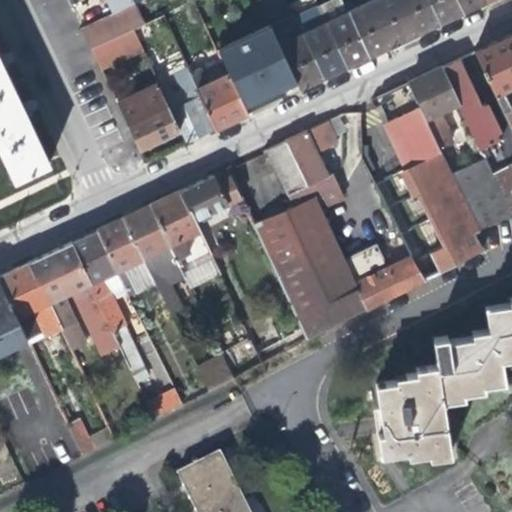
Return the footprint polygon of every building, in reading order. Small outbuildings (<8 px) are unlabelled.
[(67,0),(80,28),(133,2),(137,0),(67,0)] [(325,0),(317,4),(348,64),(359,59),(370,54),(348,9),(343,0),(325,0)] [(370,0),(366,0),(348,9),(370,54),(382,48),(393,43),(370,0)] [(370,0),(393,43),(403,38),(414,33),(397,0),(370,0)] [(397,0),(414,33),(428,26),(438,22),(427,0),(397,0)] [(427,0),(438,22),(450,16),(461,11),(456,0),(427,0)] [(456,0),(461,11),(473,5),(483,1),(482,0),(456,0)] [(80,28),(90,48),(131,29),(143,23),(133,2),(80,28)] [(292,15),(322,77),(335,70),(348,64),(317,4),(317,3),(292,15)] [(269,24),(295,77),(300,87),(313,81),(322,77),(292,15),(291,14),(269,24)] [(271,89),(295,77),(269,24),(269,23),(217,49),(220,56),(244,103),(271,89)] [(142,50),(131,29),(90,48),(100,69),(142,50)] [(511,32),(500,39),(474,51),(509,126),(511,124),(511,104),(505,88),(511,84),(511,32)] [(220,56),(188,71),(214,128),(232,119),(248,112),(244,103),(220,56)] [(450,62),(440,67),(458,103),(479,148),(500,138),(483,104),(477,107),(456,59),(450,62)] [(0,151),(12,178),(47,161),(28,122),(0,62),(0,151)] [(166,81),(159,84),(180,127),(187,140),(201,133),(214,128),(188,71),(184,65),(173,70),(180,85),(170,90),(166,81)] [(438,112),(458,103),(440,67),(423,75),(406,83),(425,123),(438,147),(448,142),(442,127),(445,126),(438,112)] [(160,136),(180,127),(159,84),(155,78),(115,98),(138,147),(160,136)] [(424,153),(438,147),(425,123),(412,130),(424,153)] [(294,190),(300,203),(315,197),(329,191),(323,178),(328,175),(306,130),(287,139),(265,149),(285,194),(294,190)] [(386,274),(384,269),(354,284),(365,309),(483,250),(472,233),(478,230),(450,174),(439,151),(403,168),(371,182),(411,262),(386,274)] [(484,159),(450,174),(478,230),(510,214),(491,173),(484,159)] [(511,163),(491,173),(510,214),(511,212),(511,163)] [(204,178),(182,189),(195,219),(241,198),(227,167),(204,178)] [(185,238),(200,231),(195,219),(182,189),(169,195),(151,203),(182,270),(189,267),(184,255),(191,252),(185,238)] [(344,263),(315,197),(300,203),(252,225),(298,327),(304,340),(365,309),(354,284),(344,263)] [(182,272),(182,270),(151,203),(136,210),(121,217),(153,284),(166,311),(178,305),(171,291),(168,293),(163,280),(182,272)] [(128,296),(153,284),(121,217),(109,223),(97,229),(116,271),(122,284),(128,296)] [(209,227),(200,231),(212,256),(215,264),(224,260),(209,227)] [(97,279),(116,271),(97,229),(84,235),(70,242),(98,302),(104,315),(119,347),(125,361),(127,360),(136,379),(146,375),(107,291),(97,279)] [(74,290),(82,309),(98,302),(70,242),(52,250),(29,261),(61,330),(70,350),(80,346),(58,298),(74,290)] [(344,263),(354,284),(384,269),(375,249),(344,263)] [(222,278),(215,264),(212,256),(193,265),(202,286),(222,278)] [(45,337),(61,330),(29,261),(13,268),(0,274),(0,280),(27,338),(42,330),(45,337)] [(107,291),(122,284),(116,271),(97,279),(107,291)] [(0,350),(27,338),(0,280),(0,350)] [(511,300),(505,301),(506,307),(483,311),(486,333),(469,335),(470,340),(445,344),(445,339),(430,341),(434,368),(410,371),(411,377),(400,378),(401,385),(371,388),(375,417),(377,437),(373,438),(376,455),(412,450),(412,456),(424,454),(425,458),(447,455),(438,401),(459,399),(457,393),(479,391),(478,384),(499,381),(497,360),(511,357),(511,300)] [(82,309),(88,322),(104,315),(98,302),(82,309)] [(112,351),(119,347),(104,315),(88,322),(97,343),(106,338),(112,351)] [(260,363),(304,340),(298,327),(253,349),(260,363)] [(203,391),(230,377),(220,354),(192,368),(203,391)] [(151,417),(177,404),(171,392),(145,405),(151,417)] [(80,453),(91,448),(85,436),(76,418),(66,422),(80,453)] [(105,426),(85,436),(91,448),(99,443),(111,437),(105,426)] [(246,511),(217,454),(174,474),(193,511),(246,511)]
